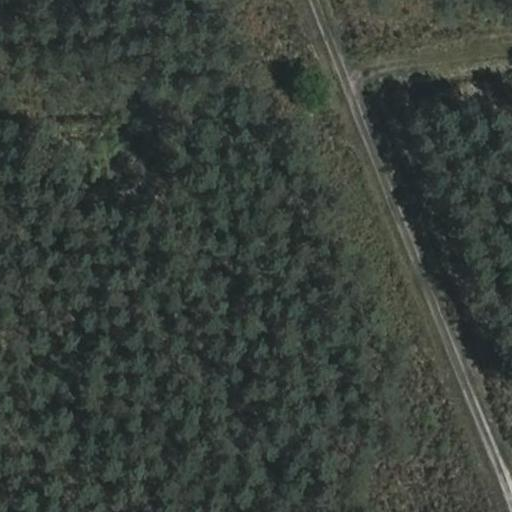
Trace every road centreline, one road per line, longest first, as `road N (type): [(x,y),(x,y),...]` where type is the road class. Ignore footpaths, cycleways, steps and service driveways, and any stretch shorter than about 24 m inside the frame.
road 1 (track): [(511,448),(336,0)]
road 2 (track): [(362,66),(511,44)]
